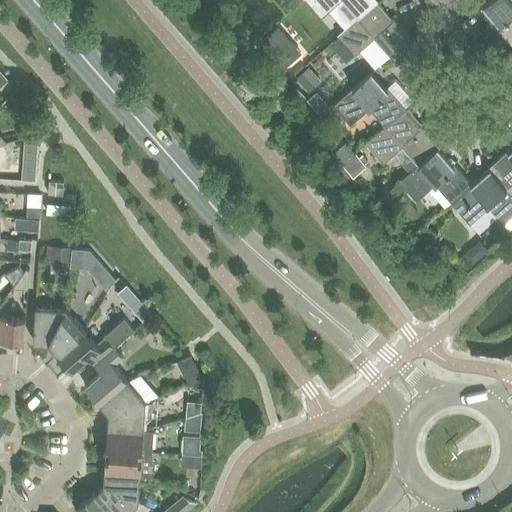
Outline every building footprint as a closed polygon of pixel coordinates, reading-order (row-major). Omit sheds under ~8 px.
[(339,0),(340,0),(356,17),(357,18),(376,1),(376,0),(307,0),(322,16),(339,0)] [(511,42),(511,0),(489,0),(483,6),(497,22),(495,24),(511,42)] [(357,18),(356,17),(337,34),(355,54),(374,38),(390,56),(411,37),(392,15),(390,16),(376,1),(357,18)] [(300,53),(276,26),(260,40),(283,67),(300,53)] [(390,56),(396,62),(405,54),(399,48),(390,56)] [(295,58),(282,70),(287,77),(300,66),(302,65),(295,58)] [(307,67),(294,79),(306,92),(319,80),(307,67)] [(2,71),(0,73),(0,88),(0,89),(10,80),(2,71)] [(371,71),(333,104),(351,124),(369,107),(385,125),(386,126),(405,109),(407,108),(404,105),(412,98),(395,79),(387,86),(385,87),(371,71)] [(403,145),(418,163),(418,164),(437,147),(439,145),(420,124),(418,125),(405,109),(386,126),(385,125),(366,142),(383,162),(403,145)] [(25,126),(25,136),(38,136),(39,126),(25,126)] [(38,136),(25,136),(25,148),(38,148),(38,136)] [(345,142),(333,153),(341,163),(353,153),(345,142)] [(435,183),(451,201),(473,183),(454,161),(452,163),(447,158),(437,147),(418,164),(418,163),(399,180),(416,200),(435,183)] [(488,167),(489,169),(506,188),(507,188),(511,183),(511,148),(511,149),(510,147),(488,167)] [(353,153),(341,163),(353,177),(365,167),(353,153)] [(1,168),(0,177),(19,179),(20,171),(9,170),(9,169),(1,168)] [(489,169),(473,183),(451,201),(470,222),(488,206),(504,224),(511,216),(511,193),(507,188),(506,188),(489,169)] [(50,180),(49,193),(64,194),(65,181),(50,180)] [(387,191),(375,202),(383,211),(395,200),(387,191)] [(27,193),(25,217),(40,218),(40,208),(41,197),(41,194),(27,193)] [(26,219),(26,232),(39,233),(40,220),(26,219)] [(20,239),(19,249),(31,250),(32,240),(20,239)] [(479,241),(464,255),(473,265),(488,252),(479,241)] [(53,242),(52,261),(69,262),(71,243),(53,242)] [(73,243),(71,264),(88,266),(89,244),(73,243)] [(4,274),(14,285),(24,271),(20,265),(4,274)] [(24,271),(14,285),(13,287),(28,288),(30,268),(26,268),(24,271)] [(124,283),(117,290),(123,297),(132,307),(139,300),(131,290),(124,283)] [(34,341),(48,342),(66,307),(36,305),(34,341)] [(48,342),(58,352),(85,329),(66,307),(48,342)] [(0,338),(24,340),(26,317),(0,314),(0,338)] [(125,318),(105,335),(106,336),(115,347),(135,330),(125,318)] [(88,355),(95,363),(115,347),(106,336),(98,343),(85,329),(58,352),(72,369),(88,355)] [(85,384),(100,401),(128,378),(116,364),(124,357),(115,347),(95,363),(101,371),(85,384)] [(192,356),(179,361),(189,385),(203,386),(204,376),(192,356)] [(100,401),(109,412),(147,400),(128,378),(100,401)] [(109,412),(108,426),(145,429),(145,422),(157,423),(159,396),(147,400),(109,412)] [(202,402),(188,401),(188,416),(202,412),(202,402)] [(188,416),(187,428),(200,429),(202,412),(188,416)] [(108,426),(107,448),(153,451),(154,430),(145,429),(108,426)] [(185,437),(184,455),(190,456),(190,455),(203,455),(203,451),(201,451),(202,438),(199,437),(185,437)] [(107,448),(105,469),(141,472),(151,476),(152,475),(153,474),(154,473),(154,471),(155,470),(155,469),(155,467),(155,466),(155,464),(155,462),(154,461),(152,461),(153,451),(143,450),(107,448)] [(203,455),(190,455),(190,456),(190,467),(203,467),(203,455)] [(105,469),(104,483),(139,501),(141,472),(105,469)] [(104,483),(94,493),(110,511),(126,511),(139,501),(104,483)] [(80,511),(110,511),(94,493),(77,507),(80,511)] [(182,495),(162,511),(182,511),(196,501),(182,495)]
